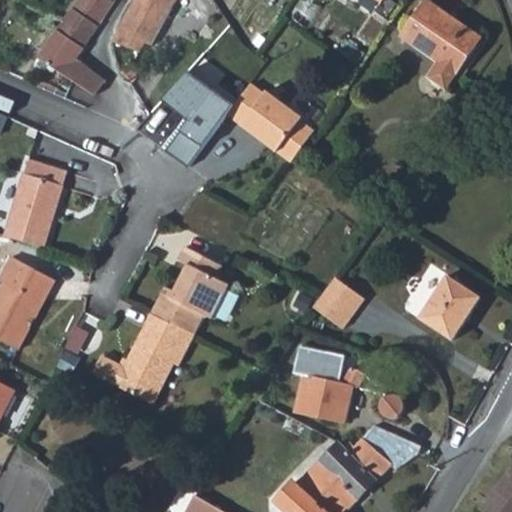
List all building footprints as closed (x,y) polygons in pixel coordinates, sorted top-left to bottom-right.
[(108,0),(106,0),(76,0),(70,11),(92,25),(108,0)] [(173,0),(130,0),(109,40),(138,51),(144,42),(149,44),(173,0)] [(437,61),(426,77),(443,89),(478,40),(423,1),(400,34),(437,61)] [(57,31),(80,45),(92,25),(70,11),(57,31)] [(40,58),(93,96),(102,81),(72,58),(80,45),(57,31),(40,58)] [(131,81),(140,70),(130,61),(121,72),(131,81)] [(231,111),(295,158),(317,125),(304,116),(306,113),(270,87),(268,89),(254,79),(231,111)] [(28,158),(6,234),(44,246),(68,171),(28,158)] [(176,288),(168,284),(153,311),(195,333),(206,313),(212,316),(230,282),(219,276),(225,264),(188,244),(181,258),(189,263),(176,288)] [(38,315),(57,277),(13,255),(0,279),(4,280),(0,288),(0,335),(22,347),(33,324),(31,322),(34,315),(38,315)] [(451,342),(479,298),(446,276),(418,319),(451,342)] [(365,298),(335,278),(320,298),(313,309),(345,329),(365,298)] [(175,361),(180,363),(195,333),(153,311),(126,363),(104,352),(95,369),(154,401),(175,361)] [(77,341),(63,367),(75,373),(89,347),(77,341)] [(365,366),(358,363),(353,367),(363,371),(365,366)] [(368,374),(363,371),(353,367),(344,384),(303,374),(296,412),(347,424),(356,387),(361,389),(368,374)] [(0,412),(14,386),(0,378),(0,412)] [(379,397),(377,407),(378,412),(381,416),(390,421),(400,419),(407,412),(407,399),(397,391),(387,391),(379,397)] [(377,427),(366,439),(392,460),(398,469),(417,456),(425,447),(377,427)] [(340,511),(340,510),(392,460),(366,439),(358,447),(352,442),(346,447),(342,443),(307,477),(302,474),(279,502),(290,511),(340,511)] [(259,511),(268,499),(214,467),(186,511),(259,511)] [(511,511),(511,467),(481,507),(486,511),(511,511)]
